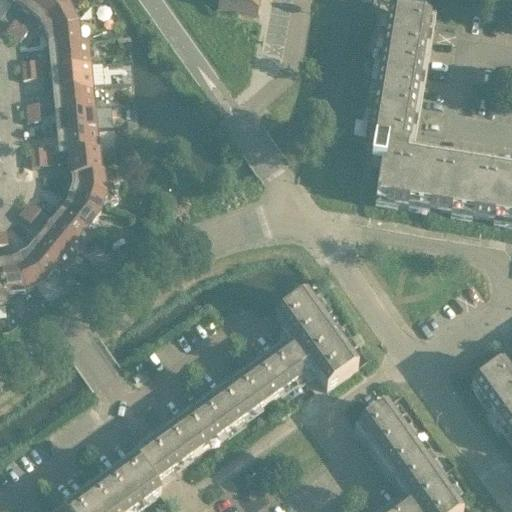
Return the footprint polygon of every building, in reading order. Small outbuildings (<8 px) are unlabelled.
[(18,0),(14,6),(31,20),(46,0),(18,0)] [(68,9),(57,0),(46,0),(31,20),(38,25),(42,34),(72,18),(68,9)] [(259,0),(219,0),(217,13),(257,19),(259,0)] [(511,228),(511,181),(422,166),(409,164),(405,163),(407,153),(407,154),(429,23),(388,16),(367,147),(374,148),(372,158),(370,170),(381,172),(375,206),(511,228)] [(72,18),(42,34),(47,42),(48,52),(79,48),(79,47),(77,27),(72,18)] [(13,41),(21,31),(14,25),(5,35),(13,41)] [(28,36),(21,31),(13,41),(19,46),(28,36)] [(79,48),(48,52),(50,73),(89,69),(87,47),(79,47),(79,48)] [(41,65),(29,66),(30,75),(42,74),(41,65)] [(31,84),(30,75),(29,66),(21,67),(23,85),(31,84)] [(89,69),(50,73),(52,95),(91,91),(89,69)] [(42,74),(30,75),(31,84),(43,83),(42,74)] [(91,91),(52,95),(54,116),(94,112),(91,91)] [(25,110),(26,119),(39,118),(38,109),(25,110)] [(94,112),(54,116),(57,138),(96,134),(94,112)] [(40,127),(39,118),(26,119),(27,128),(40,127)] [(135,130),(127,131),(128,141),(136,140),(135,130)] [(96,134),(57,138),(59,160),(69,159),(68,158),(98,155),(96,134)] [(50,153),(37,154),(38,162),(51,161),(50,153)] [(39,172),(38,162),(37,154),(30,155),(31,172),(39,172)] [(69,159),(70,168),(70,174),(71,179),(100,176),(99,170),(98,155),(68,158),(69,159)] [(51,161),(38,162),(39,172),(52,170),(51,161)] [(100,176),(71,179),(72,189),(69,198),(102,208),(104,199),(102,176),(100,176)] [(102,208),(69,198),(66,207),(60,215),(85,235),(86,234),(99,218),(102,208)] [(30,207),(25,213),(35,222),(40,215),(30,207)] [(29,229),(35,222),(25,213),(19,220),(29,229)] [(85,235),(60,215),(46,231),(77,256),(91,239),(86,234),(85,235)] [(77,256),(46,231),(33,248),(58,268),(57,269),(63,274),(77,256)] [(58,268),(33,248),(27,255),(18,260),(35,290),(43,285),(57,269),(58,268)] [(35,290),(18,260),(10,264),(0,265),(3,288),(4,297),(5,297),(26,295),(35,290)] [(142,511),(160,500),(153,489),(161,484),(172,476),(303,382),(302,380),(311,374),(326,395),(357,373),(305,301),(274,323),(293,349),(285,355),(283,353),(153,447),(141,456),(145,461),(137,467),(136,466),(72,511),(142,511)] [(511,384),(502,370),(470,392),(511,450),(511,384)] [(456,511),(385,412),(357,432),(411,508),(405,511),(401,511),(400,509),(395,511),(456,511)]
